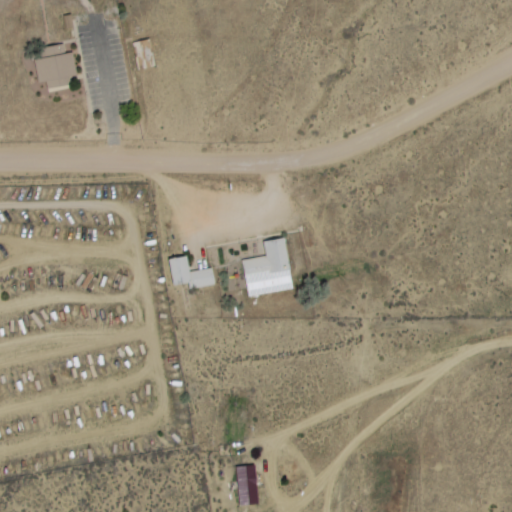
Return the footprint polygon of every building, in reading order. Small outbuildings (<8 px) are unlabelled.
[(132,68),(151,67),(149,41),(131,42),(132,68)] [(65,83),(80,81),(76,53),(37,58),(41,82),(64,79),(65,83)] [(288,237),(267,241),(270,255),(246,259),(252,296),(297,288),(288,237)] [(172,258),(176,286),(192,283),(193,289),(219,284),(216,267),(194,270),(192,255),(172,258)] [(238,467),(240,506),(261,504),(258,465),(238,467)]
